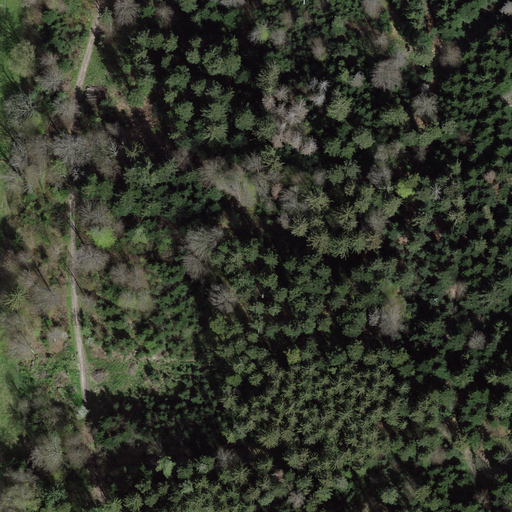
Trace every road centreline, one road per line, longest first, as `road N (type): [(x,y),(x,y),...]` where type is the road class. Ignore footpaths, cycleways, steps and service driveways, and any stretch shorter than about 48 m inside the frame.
road 1 (track): [(511,0),(431,93),(372,511)]
road 2 (track): [(102,511),(71,289),(69,136),(96,0)]
